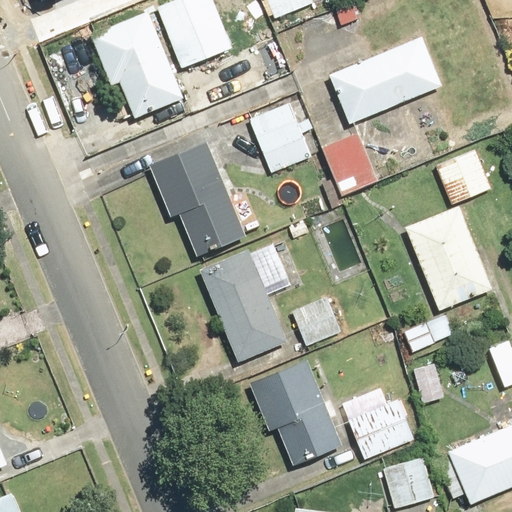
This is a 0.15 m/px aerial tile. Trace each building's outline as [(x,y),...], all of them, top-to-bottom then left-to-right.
[(211,0),(177,0),(159,7),(181,67),(230,49),(211,0)] [(267,0),(275,17),(316,0),(267,0)] [(185,101),(148,12),(90,36),(112,89),(120,86),(135,121),(185,101)] [(330,77),(349,124),(441,87),(421,40),(330,77)] [(301,99),(249,120),(271,173),(311,157),(302,136),(314,131),(301,99)] [(359,134),(323,148),(341,196),(377,182),(359,134)] [(246,238),(206,142),(146,166),(170,223),(178,219),(194,259),(246,238)] [(476,150),(436,166),(451,204),(491,188),(476,150)] [(462,209),(407,230),(438,313),(494,292),(462,209)] [(287,344),(248,252),(199,272),(238,364),(287,344)] [(328,298),(293,313),(307,347),(342,332),(328,298)] [(442,316),(404,335),(413,353),(451,334),(442,316)] [(342,446),(306,361),(237,390),(273,475),(342,446)] [(435,363),(413,369),(422,403),(444,397),(435,363)] [(396,404),(348,420),(362,460),(409,444),(396,404)] [(511,427),(449,452),(470,506),(511,489),(511,427)] [(0,450),(0,473),(8,470),(0,450)] [(423,456),(383,468),(395,508),(435,496),(423,456)] [(18,511),(13,498),(0,503),(0,511),(18,511)]
